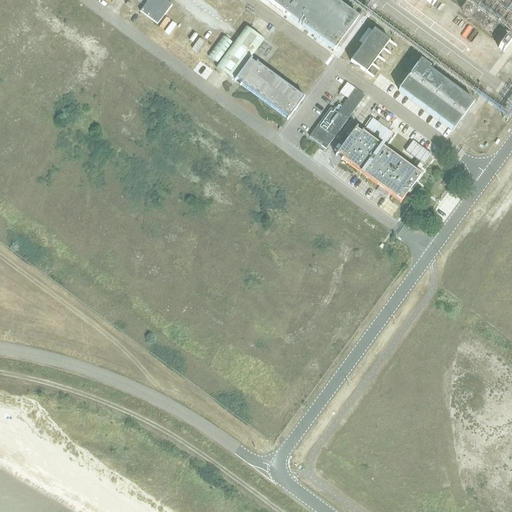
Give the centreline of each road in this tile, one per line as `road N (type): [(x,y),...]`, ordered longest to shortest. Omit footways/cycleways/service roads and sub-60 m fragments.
road 1 (unclassified): [(277,466),(511,142)]
road 2 (unclassified): [(277,466),(253,461),(97,370),(0,347)]
road 3 (unknown): [(488,174),(335,60)]
road 4 (unknown): [(511,94),(381,0)]
